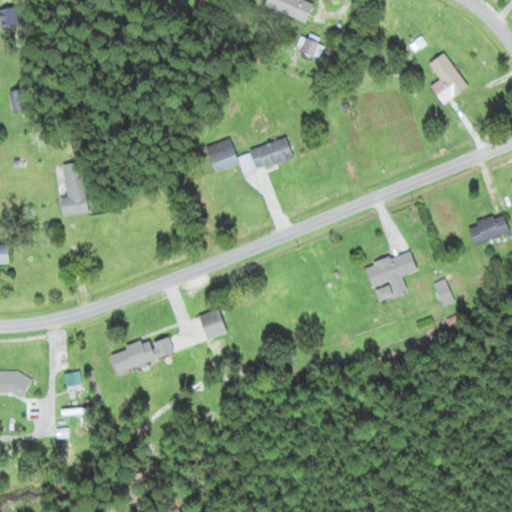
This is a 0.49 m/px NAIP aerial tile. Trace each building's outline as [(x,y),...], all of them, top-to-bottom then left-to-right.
[(314,5),(303,0),(268,0),(266,5),(306,23),(314,5)] [(430,65),(442,80),(431,88),(444,105),(469,87),(444,54),(430,65)] [(13,91),(13,112),(29,112),(29,91),(13,91)] [(294,160),(288,140),(236,155),(231,140),(207,147),(215,172),(242,164),(245,174),(294,160)] [(90,213),(84,163),(63,165),(67,197),(62,198),(64,216),(90,213)] [(469,226),(476,246),(511,232),(504,213),(469,226)] [(10,244),(0,243),(0,265),(10,266),(10,244)] [(378,301),(408,293),(403,276),(418,271),(412,251),(367,264),(378,301)] [(118,373),(176,354),(169,334),(112,353),(118,373)] [(0,372),(0,395),(28,396),(29,373),(0,372)]
